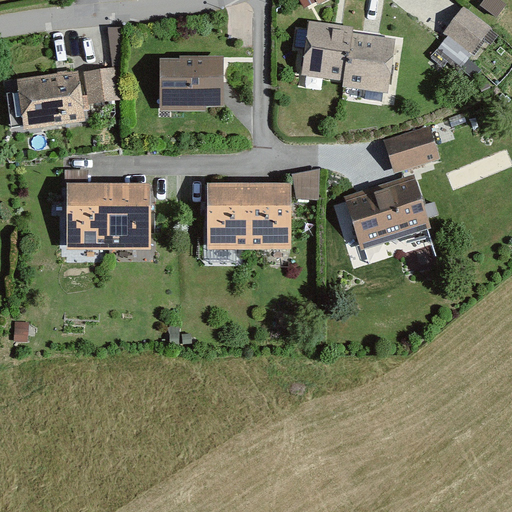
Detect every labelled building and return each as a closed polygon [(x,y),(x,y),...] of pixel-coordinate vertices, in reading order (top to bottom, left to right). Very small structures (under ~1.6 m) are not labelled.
[(464,8),(444,33),(474,57),(494,33),(464,8)] [(353,28),(310,22),(302,77),(344,83),(351,35),(353,28)] [(396,42),(351,35),(344,83),(343,92),(387,99),(396,42)] [(180,63),(158,63),(158,111),(222,111),(222,57),(180,56),(180,63)] [(118,68),(85,74),(90,103),(122,98),(118,68)] [(79,74),(14,83),(21,132),(86,122),(79,74)] [(429,126),(384,142),(396,174),(441,157),(429,126)] [(294,171),(295,200),(323,198),(322,170),(294,171)] [(411,181),(345,203),(361,253),(428,231),(411,181)] [(107,186),(66,187),(67,256),(109,255),(107,186)] [(151,186),(107,186),(109,255),(152,254),(151,186)] [(249,186),(206,187),(207,253),(249,253),(249,186)] [(290,186),(249,186),(249,253),(291,252),(290,186)]
